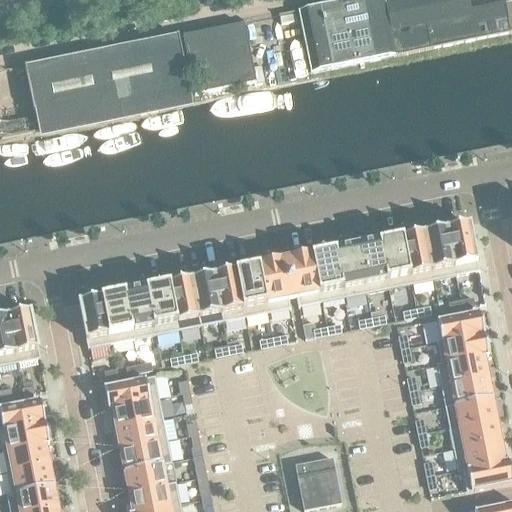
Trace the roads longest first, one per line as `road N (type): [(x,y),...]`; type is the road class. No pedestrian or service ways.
road 1 (residential): [(42,261),(483,173)]
road 2 (residential): [(0,63),(292,0)]
road 3 (residential): [(92,511),(42,261)]
road 4 (residential): [(483,173),(511,323)]
